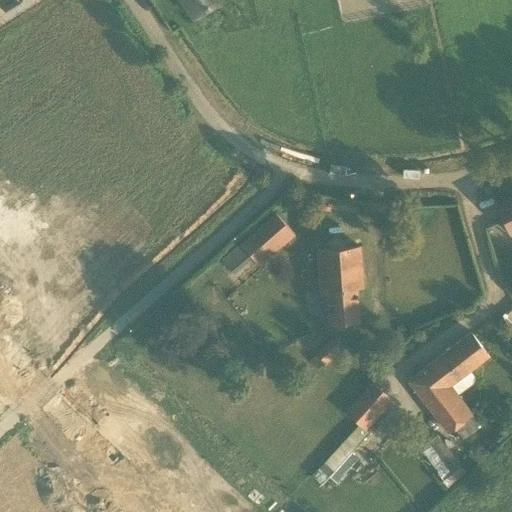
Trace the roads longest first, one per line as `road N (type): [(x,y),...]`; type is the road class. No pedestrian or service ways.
road 1 (unclassified): [(511,161),(396,183),(281,168),(211,118),(129,0)]
road 2 (unknown): [(459,177),(486,273),(486,310),(404,372)]
road 3 (residential): [(0,369),(103,462),(141,511)]
